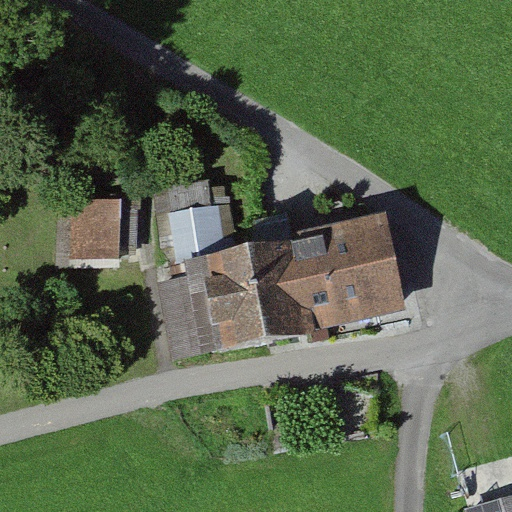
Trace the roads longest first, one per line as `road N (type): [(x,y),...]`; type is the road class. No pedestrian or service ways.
road 1 (residential): [(511,280),(50,0)]
road 2 (unclassified): [(511,327),(423,350),(203,380),(0,430)]
road 3 (track): [(413,511),(423,350)]
